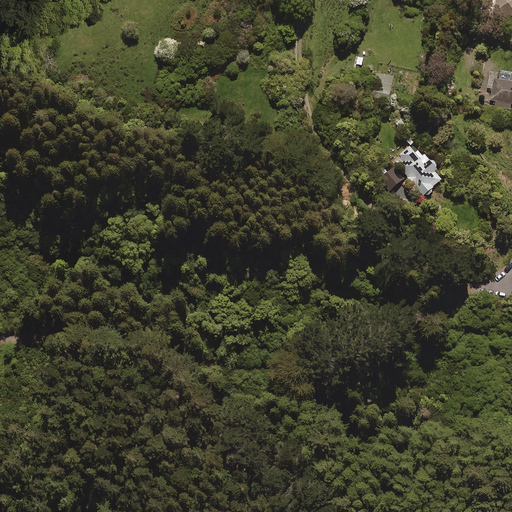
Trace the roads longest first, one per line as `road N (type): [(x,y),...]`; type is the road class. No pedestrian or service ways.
road 1 (track): [(0,48),(129,125),(256,148),(312,177),(430,271),(469,281),(511,277)]
road 2 (track): [(0,340),(258,366),(419,324),(455,302),(469,281)]
road 3 (track): [(306,0),(298,38),(311,120),(361,196),(424,268)]
